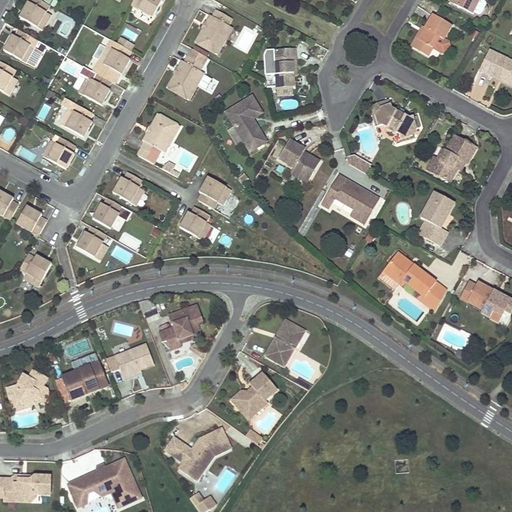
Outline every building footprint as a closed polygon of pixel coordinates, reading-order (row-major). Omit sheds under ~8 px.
[(30,2),(21,18),(45,31),(53,15),(48,12),(51,6),(41,0),(35,0),(33,4),(30,2)] [(155,17),(164,0),(136,0),(133,5),(155,17)] [(456,0),(454,5),(473,15),(480,0),(456,0)] [(212,15),(207,23),(210,25),(207,30),(204,28),(197,42),(219,55),(234,28),(230,26),(234,19),(218,10),(215,17),(212,15)] [(57,11),(53,18),(62,22),(56,32),(67,38),(76,22),(57,11)] [(429,57),(434,49),(442,54),(447,53),(450,47),(449,43),(444,40),(451,27),(433,16),(425,29),(414,49),(429,57)] [(422,27),(411,47),(414,49),(425,29),(422,27)] [(244,29),(237,47),(247,51),(254,33),(244,29)] [(14,35),(6,51),(29,64),(37,48),(32,45),(36,39),(21,30),(17,37),(14,35)] [(129,42),(123,38),(119,44),(126,47),(129,42)] [(136,45),(129,42),(126,47),(132,51),(136,45)] [(101,62),(124,75),(132,60),(129,58),(133,52),(132,51),(126,47),(119,44),(119,43),(115,50),(109,47),(101,62)] [(296,58),(296,51),(275,52),(278,90),(294,89),(294,76),(292,58),(296,58)] [(511,62),(490,52),(480,71),(498,81),(501,76),(511,81),(511,62)] [(183,60),(179,68),(182,70),(179,75),(176,73),(168,87),(191,99),(206,73),(202,70),(205,64),(190,55),(187,62),(183,60)] [(61,69),(78,77),(83,66),(65,58),(61,69)] [(0,89),(11,95),(20,80),(14,77),(18,70),(3,62),(0,68),(0,89)] [(81,93),(104,106),(113,91),(110,89),(113,82),(99,74),(95,81),(89,78),(81,93)] [(511,81),(501,76),(498,81),(511,87),(511,81)] [(225,113),(249,153),(266,143),(254,123),(252,124),(251,121),(261,114),(251,98),(225,113)] [(388,102),(376,105),(379,112),(378,113),(378,114),(378,115),(372,117),(375,128),(382,126),(400,136),(402,143),(413,139),(411,135),(414,130),(417,129),(418,128),(415,118),(408,120),(391,110),(388,102)] [(38,118),(46,120),(49,106),(41,105),(38,118)] [(63,125),(86,138),(95,123),(92,121),(95,114),(81,106),(77,113),(72,110),(63,125)] [(152,135),(149,133),(144,141),(147,142),(144,149),(159,158),(162,151),(166,153),(182,127),(160,114),(152,128),(155,130),(152,135)] [(9,141),(16,133),(9,127),(2,136),(9,141)] [(440,162),(433,175),(450,185),(457,171),(462,163),(468,167),(477,150),(454,137),(446,152),(440,162)] [(45,157),(68,170),(77,154),(74,153),(78,146),(63,138),(59,145),(54,141),(45,157)] [(292,168),(291,171),(308,180),(319,161),(307,155),(306,157),(301,154),(302,152),(304,150),(288,141),(277,159),(292,168)] [(442,150),(436,160),(440,162),(446,152),(442,150)] [(346,157),(348,165),(365,175),(371,166),(354,155),(346,157)] [(435,159),(428,172),(433,175),(440,162),(436,160),(435,159)] [(468,167),(462,163),(457,171),(463,175),(468,167)] [(291,171),(289,174),(306,183),(308,180),(291,171)] [(124,178),(115,193),(138,206),(147,191),(141,188),(145,181),(130,173),(127,180),(124,178)] [(240,177),(244,183),(249,179),(245,173),(240,177)] [(233,190),(210,177),(201,193),(205,194),(201,201),(215,209),(219,202),(225,206),(233,190)] [(340,177),(322,207),(329,211),(336,200),(354,212),(368,220),(379,202),(340,177)] [(16,199),(1,190),(0,191),(0,213),(13,220),(21,206),(14,202),(16,199)] [(422,238),(439,247),(448,231),(441,228),(446,219),(444,218),(446,213),(448,214),(454,204),(433,192),(420,218),(424,220),(430,223),(422,238)] [(103,204),(95,219),(112,229),(125,207),(110,199),(106,206),(103,204)] [(43,215),(27,207),(16,226),(38,238),(48,221),(41,218),(43,215)] [(190,212),(182,228),(205,241),(213,225),(208,222),(212,216),(197,207),(193,214),(190,212)] [(368,220),(354,212),(350,218),(364,227),(368,220)] [(422,238),(430,223),(424,220),(416,235),(422,238)] [(87,232),(79,247),(97,257),(109,235),(94,227),(90,234),(87,232)] [(122,242),(133,247),(136,240),(124,236),(122,242)] [(41,287),(54,264),(39,255),(37,258),(31,255),(22,269),(29,273),(26,279),(41,287)] [(414,267),(398,255),(396,258),(412,270),(414,267)] [(437,284),(414,267),(412,270),(396,258),(384,273),(400,285),(403,281),(422,296),(426,299),(437,284)] [(400,285),(384,273),(380,278),(396,290),(400,285)] [(469,283),(460,299),(467,303),(476,287),(469,283)] [(437,284),(426,299),(422,296),(419,300),(437,313),(448,292),(437,284)] [(495,293),(478,284),(476,287),(467,303),(484,312),(482,315),(490,320),(493,313),(503,318),(506,312),(511,316),(511,315),(511,302),(502,297),(500,300),(493,296),(495,293)] [(157,300),(142,304),(148,318),(162,313),(157,300)] [(174,353),(186,349),(184,345),(183,341),(197,336),(205,333),(201,324),(207,322),(202,308),(172,318),(176,327),(178,327),(179,330),(163,336),(166,345),(171,344),(174,353)] [(503,318),(493,313),(490,320),(499,325),(503,318)] [(279,340),(268,358),(288,369),(304,343),(299,340),(305,331),(290,322),(282,336),(284,337),(281,341),(279,340)] [(299,340),(304,343),(309,333),(305,331),(299,340)] [(183,341),(184,345),(198,340),(197,336),(183,341)] [(127,381),(135,378),(134,375),(143,371),(158,366),(150,345),(118,358),(127,381)] [(88,392),(107,385),(99,365),(62,380),(71,403),(73,402),(87,397),(90,396),(88,392)] [(23,403),(33,409),(36,405),(35,402),(42,401),(43,405),(53,403),(49,390),(45,387),(49,379),(35,371),(30,379),(26,376),(20,387),(9,390),(14,405),(23,403)] [(254,409),(258,414),(270,404),(267,401),(280,391),(265,373),(252,384),(255,387),(257,390),(252,394),(250,392),(244,391),(233,400),(246,415),(254,409)] [(302,380),(299,384),(312,392),(315,388),(302,380)] [(107,385),(88,392),(90,396),(94,394),(108,389),(107,385)] [(16,413),(33,409),(23,403),(14,405),(16,413)] [(246,415),(250,420),(258,414),(254,409),(246,415)] [(196,467),(190,476),(200,482),(217,457),(234,448),(225,429),(203,440),(195,451),(177,438),(168,451),(186,464),(187,464),(188,462),(196,467)] [(253,431),(249,437),(260,445),(264,439),(253,431)] [(144,497),(127,461),(108,469),(106,471),(102,473),(71,486),(82,508),(90,505),(91,494),(98,491),(106,496),(115,492),(122,507),(144,497)] [(182,470),(190,476),(196,467),(188,462),(187,464),(186,464),(182,470)] [(21,480),(18,476),(14,480),(0,479),(0,499),(8,499),(8,495),(17,496),(21,500),(33,500),(37,496),(39,496),(53,496),(54,477),(37,477),(34,481),(21,480)] [(206,511),(217,505),(210,496),(204,500),(199,492),(190,499),(198,511),(206,511)] [(21,500),(17,496),(8,495),(8,499),(8,503),(34,503),(39,499),(39,496),(37,496),(33,500),(21,500)]
